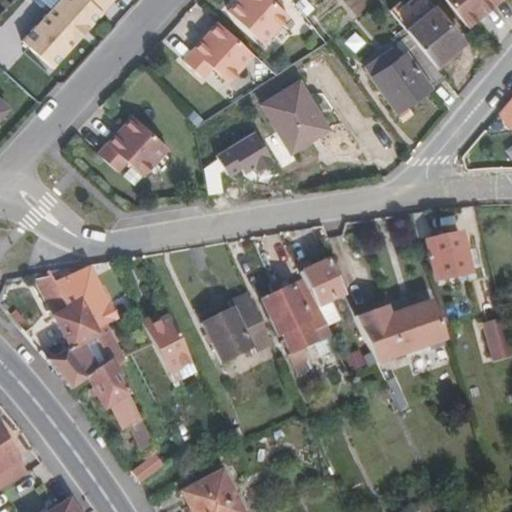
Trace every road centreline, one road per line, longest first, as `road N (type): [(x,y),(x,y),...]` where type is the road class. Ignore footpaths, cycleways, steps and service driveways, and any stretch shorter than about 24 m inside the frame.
road 1 (tertiary): [(412,191),(112,243),(75,234),(21,187)]
road 2 (residential): [(6,170),(163,0)]
road 3 (primary): [(117,511),(0,359)]
road 4 (residential): [(412,191),(511,66)]
